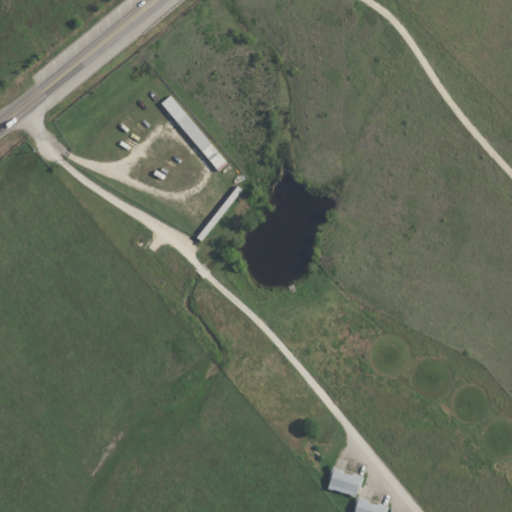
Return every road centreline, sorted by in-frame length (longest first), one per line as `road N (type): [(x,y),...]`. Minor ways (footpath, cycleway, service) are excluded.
road 1 (residential): [(416,511),(217,278),(91,201),(20,111)]
road 2 (primary): [(0,128),(158,0)]
